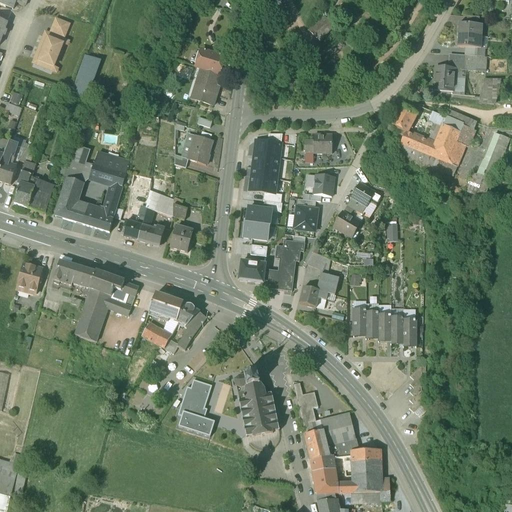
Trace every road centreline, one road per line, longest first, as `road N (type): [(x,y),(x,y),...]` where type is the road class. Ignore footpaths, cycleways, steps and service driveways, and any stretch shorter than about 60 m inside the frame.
road 1 (secondary): [(429,511),(350,383),(286,328),(209,289)]
road 2 (residential): [(235,112),(366,109),(393,87),(446,0)]
road 3 (secondary): [(209,289),(0,222)]
road 4 (tertiary): [(209,289),(235,112)]
road 5 (residential): [(277,366),(309,511)]
